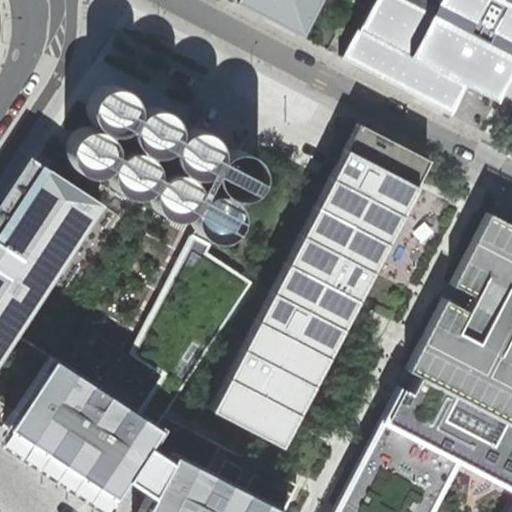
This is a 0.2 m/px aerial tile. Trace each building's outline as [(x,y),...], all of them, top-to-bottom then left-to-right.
[(511,0),(236,0),(235,3),(300,36),(318,0),(351,0),(367,8),(342,58),(445,113),(461,83),(488,95),(511,47),(511,0)] [(233,198),(230,196),(234,197),(241,196),(248,194),(256,183),(257,170),(255,162),(251,155),(241,148),(231,146),(225,148),(219,152),(217,155),(217,145),(215,138),(210,132),(201,127),(194,125),(187,126),(178,131),(175,134),(175,130),(174,123),(172,116),(168,110),(161,106),(152,103),(141,105),(134,111),(133,103),(132,99),(128,92),(122,87),(114,83),(106,83),(100,85),(91,91),(86,101),(85,111),(88,120),(93,124),(82,124),(75,127),(69,132),(65,139),(64,142),(64,154),(68,161),(72,168),(82,173),(89,174),(96,173),(105,166),(105,173),(105,176),(109,186),(117,191),(124,194),(127,195),(138,193),(144,190),(147,187),(147,194),(149,201),(155,210),(164,216),(170,217),(183,214),(188,210),(186,216),(187,222),(190,228),(192,230),(197,233),(201,234),(210,236),(218,234),(230,229),(236,222),(238,212),(238,208),(237,205),(233,198)] [(428,158),(356,121),(209,408),(278,444),(428,158)] [(36,162),(0,214),(0,353),(100,204),(36,162)] [(402,367),(413,372),(511,423),(511,226),(485,212),(448,282),(471,294),(463,309),(440,297),(402,367)] [(154,424),(49,355),(2,425),(111,497),(125,475),(152,492),(139,511),(281,511),(283,508),(170,449),(159,471),(137,457),(154,424)] [(511,511),(511,423),(413,372),(404,389),(393,383),(377,415),(327,511),(511,511)]
